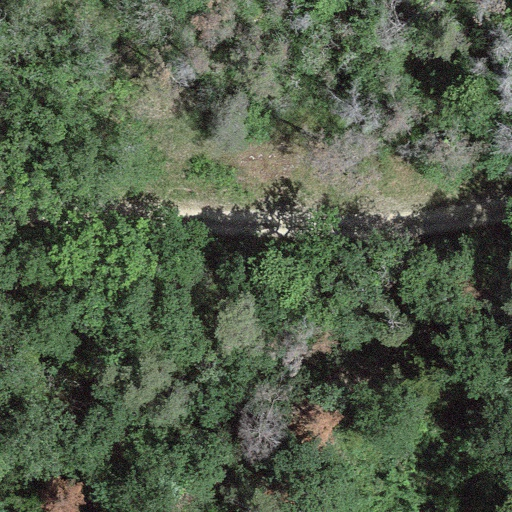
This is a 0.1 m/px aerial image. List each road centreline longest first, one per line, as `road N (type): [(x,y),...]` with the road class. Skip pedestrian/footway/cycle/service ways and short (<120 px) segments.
road 1 (track): [(511,173),(0,200)]
road 2 (track): [(511,275),(445,303),(243,426),(132,511)]
